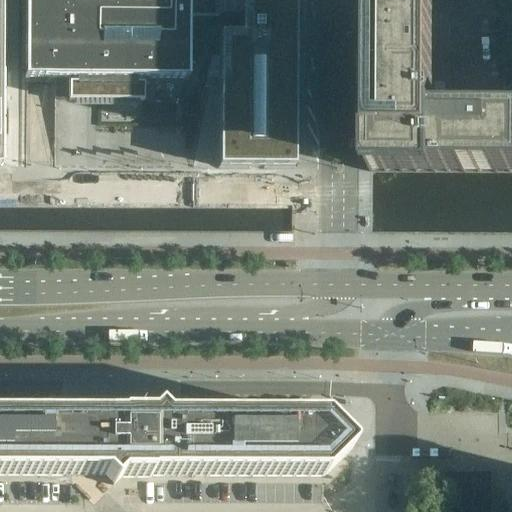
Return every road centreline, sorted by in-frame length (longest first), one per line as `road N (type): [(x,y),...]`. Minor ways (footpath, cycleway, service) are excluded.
road 1 (secondary): [(343,285),(0,294)]
road 2 (residential): [(0,187),(340,188)]
road 3 (secondary): [(0,332),(273,333)]
road 4 (residential): [(340,188),(340,0)]
road 5 (residential): [(385,335),(384,511)]
road 6 (secondary): [(385,335),(511,337)]
